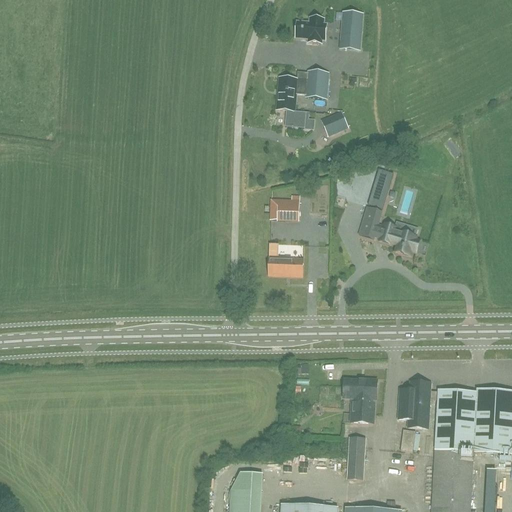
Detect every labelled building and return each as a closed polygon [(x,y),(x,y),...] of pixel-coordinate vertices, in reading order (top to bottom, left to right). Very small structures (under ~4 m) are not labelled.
[(343,14),(343,22),(341,50),(360,52),(362,16),(343,14)] [(325,42),(326,36),(327,26),(324,25),(324,20),(310,19),(309,24),(297,23),(296,40),(308,41),(308,44),(322,45),(322,42),(325,42)] [(280,79),(279,97),(287,98),(288,92),(296,93),(296,96),(306,97),(306,99),(327,101),(329,75),(308,73),(307,83),(297,82),(297,81),(280,79)] [(295,113),(296,96),(296,93),(288,92),(287,98),(279,97),(277,112),(287,112),(285,128),(292,129),(292,130),(294,130),(294,129),(305,130),(307,114),(295,113)] [(347,129),(341,115),(323,123),(329,137),(347,129)] [(379,171),(368,206),(383,211),(394,175),(379,171)] [(299,222),(300,202),(271,201),(270,221),(299,222)] [(401,234),(404,225),(396,223),(395,229),(384,226),(383,228),(378,226),(382,214),(367,209),(359,236),(374,241),(375,239),(380,240),(379,242),(391,246),(391,245),(397,247),(395,253),(410,258),(412,252),(416,253),(419,242),(415,241),(416,239),(401,234)] [(310,282),(333,281),(332,229),(310,229),(310,282)] [(269,260),(269,277),(303,278),(303,262),(269,260)] [(376,403),(377,384),(366,383),(365,384),(345,382),(343,401),(352,401),(351,424),(374,425),(375,402),(376,403)] [(435,401),(435,393),(431,393),(431,385),(411,384),(411,392),(401,391),(399,421),(409,422),(408,429),(428,430),(430,401),(435,401)] [(435,393),(435,401),(438,402),(432,511),(431,511),(470,511),(474,454),(511,456),(511,393),(477,391),(477,394),(439,392),(439,393),(435,393)] [(416,433),(403,431),(400,453),(413,454),(416,433)] [(364,483),(366,440),(349,439),(347,482),(364,483)] [(485,459),(482,464),(492,472),(496,467),(485,459)] [(325,469),(326,462),(315,460),(314,467),(325,469)]
